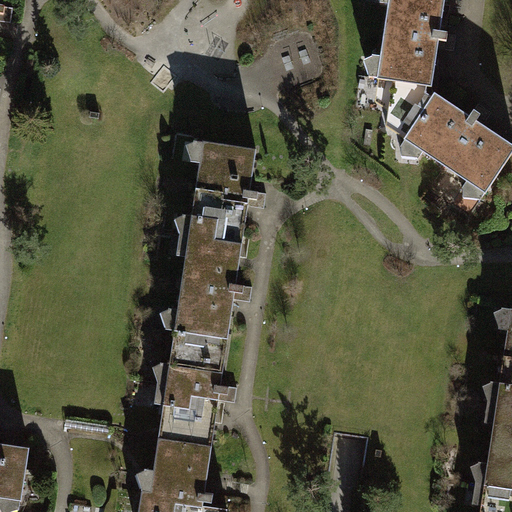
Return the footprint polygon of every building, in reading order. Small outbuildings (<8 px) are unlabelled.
[(0,0),(0,70),(10,0),(0,0)] [(390,0),(374,101),(388,109),(429,91),(442,0),(390,0)] [(487,192),(511,155),(511,146),(429,91),(388,109),(387,126),(487,192)] [(266,195),(210,187),(196,278),(253,286),(266,195)] [(253,286),(196,278),(185,354),(242,362),(253,286)] [(242,362),(185,354),(174,429),(231,437),(242,362)] [(511,424),(507,424),(494,509),(511,511),(511,424)] [(219,511),(231,437),(174,429),(166,486),(154,484),(149,511),(219,511)] [(33,511),(40,469),(0,462),(0,511),(6,511),(33,511)]
